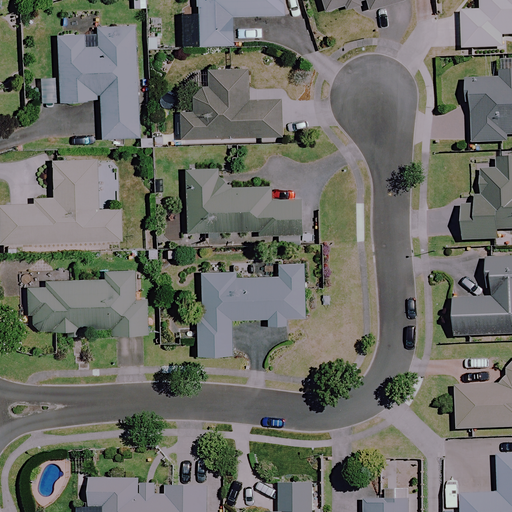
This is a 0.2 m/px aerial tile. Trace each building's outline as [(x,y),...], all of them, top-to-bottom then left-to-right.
[(193,0),(194,47),(231,46),(230,17),(282,16),(281,0),(193,0)] [(318,0),(323,12),(362,0),(366,11),(401,1),(400,0),(318,0)] [(511,0),(475,0),(476,12),(465,12),(465,49),(502,49),(501,36),(511,35),(511,0)] [(135,139),(134,28),(95,28),(95,36),(54,36),(55,102),(99,101),(99,139),(135,139)] [(245,69),(201,70),(201,90),(185,90),(186,113),(177,113),(178,140),(279,138),(278,99),(246,100),(245,69)] [(511,71),(498,72),(499,81),(463,83),(464,112),(467,112),(469,145),(506,143),(506,137),(511,136),(511,71)] [(511,232),(511,159),(483,159),(481,194),(461,193),(459,241),(498,242),(499,232),(511,232)] [(96,210),(95,161),(48,162),(50,202),(0,203),(0,244),(120,241),(119,210),(96,210)] [(267,188),(225,189),(225,169),(182,170),(184,234),(252,233),(252,237),(302,236),(301,201),(267,202),(267,188)] [(511,258),(481,260),(482,300),(448,301),(449,339),(511,336),(511,258)] [(301,319),(303,268),(278,267),(278,277),(201,274),(199,326),(195,326),(194,355),(229,356),(230,325),(285,327),(285,319),(301,319)] [(17,281),(17,312),(27,312),(27,332),(69,332),(69,336),(154,335),(154,297),(134,297),(134,272),(100,272),(100,281),(17,281)] [(180,322),(158,321),(157,345),(178,346),(180,322)] [(511,361),(502,362),(503,385),(451,387),(453,430),(511,427),(511,361)] [(511,511),(511,456),(494,457),(496,495),(457,496),(457,511),(511,511)] [(138,497),(138,480),(86,480),(86,511),(204,511),(205,488),(162,488),(162,497),(138,497)] [(279,483),(277,511),(311,511),(313,485),(279,483)] [(409,511),(409,502),(361,501),(360,511),(409,511)]
